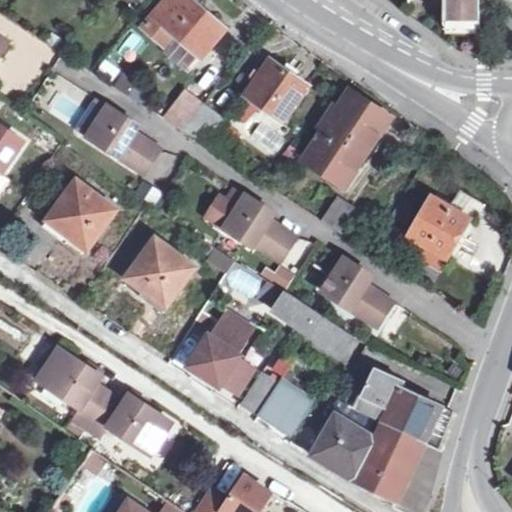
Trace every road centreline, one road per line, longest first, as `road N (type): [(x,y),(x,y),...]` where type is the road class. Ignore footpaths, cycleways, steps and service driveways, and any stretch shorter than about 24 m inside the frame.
road 1 (unknown): [(508,344),(50,48)]
road 2 (tertiary): [(472,511),(471,464),(511,333)]
road 3 (tertiary): [(376,57),(492,135),(510,160)]
road 4 (tertiary): [(511,88),(376,57)]
